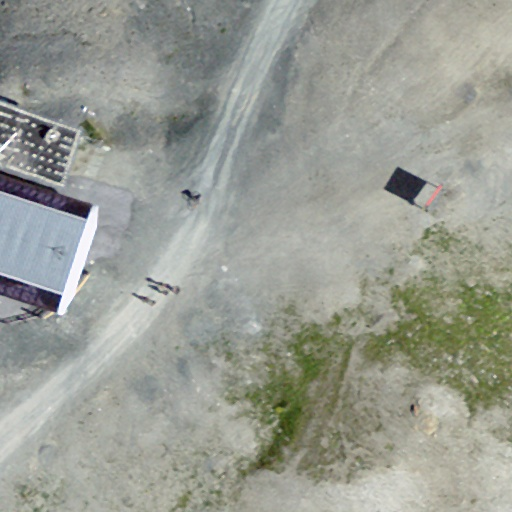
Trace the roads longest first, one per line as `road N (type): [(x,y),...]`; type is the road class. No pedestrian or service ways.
road 1 (track): [(309,0),(188,241)]
road 2 (track): [(188,241),(0,430)]
